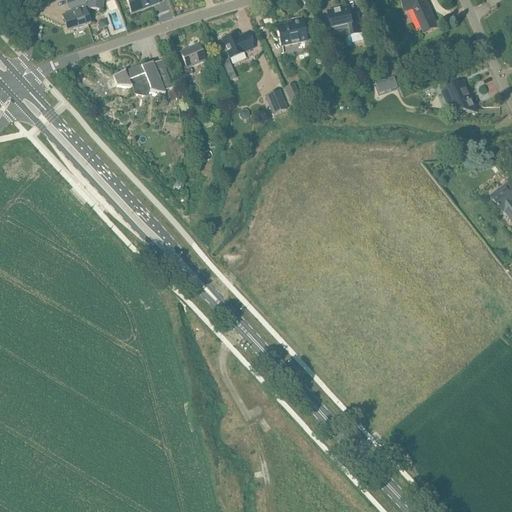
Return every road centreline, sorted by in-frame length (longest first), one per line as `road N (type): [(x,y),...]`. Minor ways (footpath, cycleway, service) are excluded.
road 1 (primary): [(414,511),(217,300)]
road 2 (primary): [(217,300),(28,87)]
road 3 (primary): [(16,101),(183,276),(217,300)]
road 4 (residential): [(28,87),(53,65),(244,0)]
